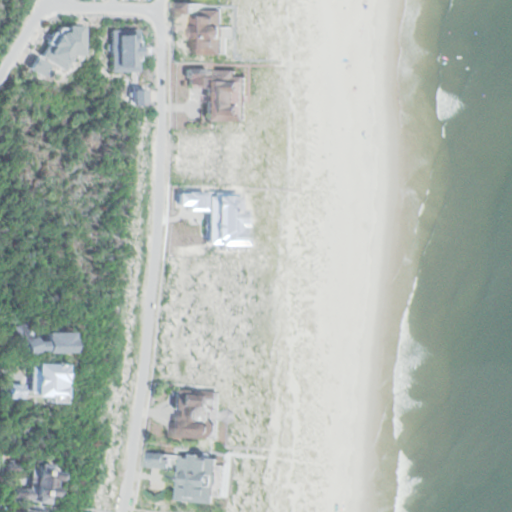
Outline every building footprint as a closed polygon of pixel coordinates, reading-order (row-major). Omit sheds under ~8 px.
[(176,1),(200,1),(200,11),(221,10),(221,51),(193,52),(192,36),(177,36),(176,1)] [(39,56),(63,69),(72,55),(83,55),(84,26),(63,25),(63,31),(56,31),(39,56)] [(109,31),(141,31),(140,71),(108,71),(109,31)] [(27,69),(39,76),(45,66),(33,58),(27,69)] [(185,68),(206,68),(206,71),(236,71),(236,77),(247,78),(247,121),(207,122),(205,83),(185,83),(185,68)] [(130,90),(146,90),(146,102),(129,102),(130,90)] [(12,327),(23,356),(38,352),(74,353),(73,331),(45,330),(45,340),(35,340),(26,322),(12,327)] [(174,394),(218,396),(216,440),(172,438),(174,394)] [(151,451),(172,453),(170,468),(150,466),(151,451)] [(182,453),(218,457),(213,502),(177,498),(182,453)] [(10,462),(7,487),(15,489),(13,499),(59,504),(62,465),(41,463),(40,468),(33,468),(33,478),(18,476),(19,462),(10,462)]
